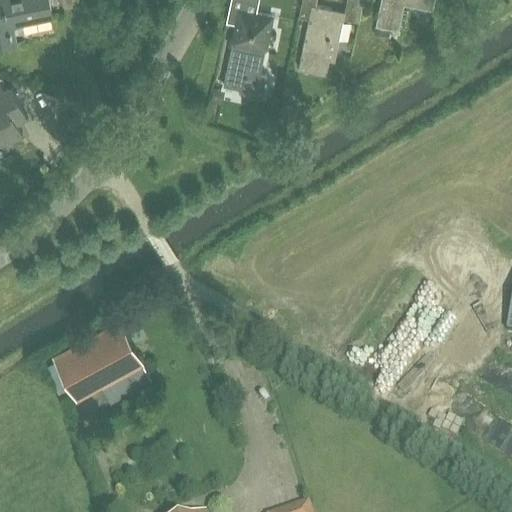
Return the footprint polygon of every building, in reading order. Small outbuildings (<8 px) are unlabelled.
[(0,0),(0,46),(13,44),(9,25),(53,16),(49,0),(0,0)] [(266,78),(260,77),(273,16),(244,10),(245,0),(230,0),(226,21),(236,23),(224,84),(245,89),(244,94),(262,98),(266,78)] [(302,0),(299,16),(309,18),(298,68),(326,74),(330,56),(325,55),(328,39),(339,41),(345,10),(316,4),(316,0),(302,0)] [(381,0),(376,24),(399,29),(405,0),(423,0),(435,2),(435,0),(381,0)] [(374,34),(386,36),(387,28),(376,26),(374,34)] [(0,140),(6,137),(9,142),(23,135),(17,123),(28,117),(12,86),(5,90),(0,80),(0,140)] [(220,103),(222,90),(214,88),(213,94),(211,101),(217,102),(220,103)] [(109,401),(150,378),(119,321),(54,357),(76,398),(101,385),(109,401)]
